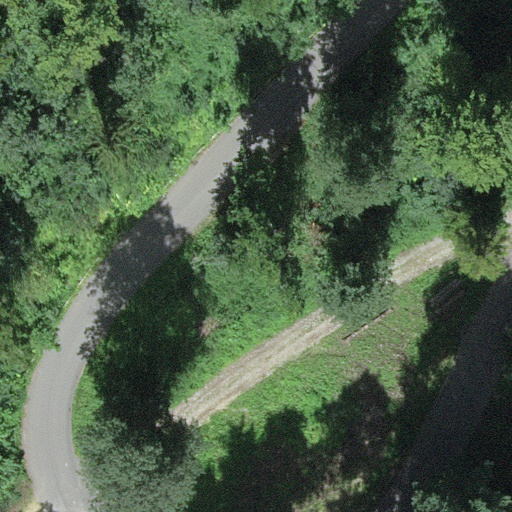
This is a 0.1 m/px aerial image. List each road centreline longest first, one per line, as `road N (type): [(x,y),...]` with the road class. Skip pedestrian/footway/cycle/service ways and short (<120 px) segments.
road 1 (residential): [(62,511),(42,467),(38,428),(58,348),(98,292),(385,0)]
road 2 (track): [(78,511),(238,385),(511,208)]
road 3 (residential): [(511,307),(440,459),(404,511)]
